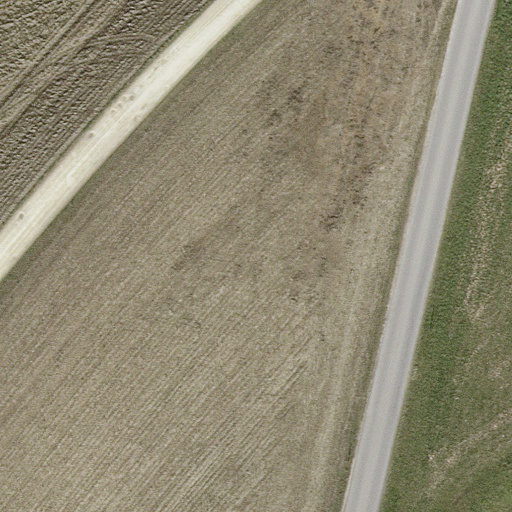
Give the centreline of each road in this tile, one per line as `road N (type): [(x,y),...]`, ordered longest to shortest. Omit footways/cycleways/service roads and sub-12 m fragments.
road 1 (unclassified): [(361,511),(480,0)]
road 2 (track): [(0,261),(54,191),(241,0)]
